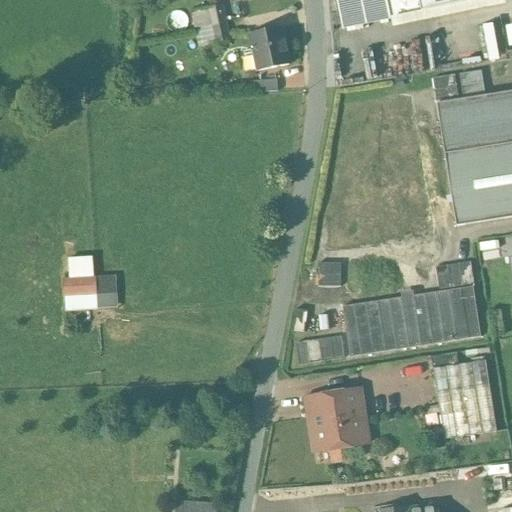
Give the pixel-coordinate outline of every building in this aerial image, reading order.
[(385,0),(340,0),(346,27),(389,18),(385,0)] [(386,0),(390,17),(475,0),(386,0)] [(222,6),(209,8),(213,25),(213,26),(225,23),(222,6)] [(209,8),(193,12),(196,29),(213,25),(209,8)] [(225,23),(213,26),(217,43),(229,41),(225,23)] [(281,28),(250,34),(254,50),(252,51),(253,57),(245,58),(248,72),(256,70),(256,72),(289,66),(281,28)] [(277,80),(253,81),(254,93),(278,92),(277,80)] [(511,91),(437,104),(445,155),(511,144),(511,91)] [(402,225),(423,223),(413,107),(392,109),(402,225)] [(511,144),(445,155),(456,227),(511,217),(511,144)] [(70,260),(70,280),(98,278),(97,258),(70,260)] [(64,281),(65,299),(117,295),(116,277),(98,278),(70,280),(64,281)] [(473,288),(342,308),(350,358),(481,338),(473,288)] [(117,295),(65,299),(66,311),(118,307),(117,295)] [(501,311),(489,312),(493,336),(505,334),(501,311)] [(341,337),(297,343),(300,365),(344,359),(341,337)] [(457,354),(431,358),(433,369),(433,370),(458,365),(457,354)] [(458,365),(433,370),(435,381),(444,441),(496,432),(485,361),(458,365)] [(433,369),(422,371),(424,383),(435,381),(433,370),(433,369)] [(359,389),(306,398),(315,453),(330,451),(340,449),(368,445),(359,389)] [(340,449),(330,451),(332,462),(342,461),(340,449)] [(215,511),(216,501),(174,500),(173,511),(215,511)]
